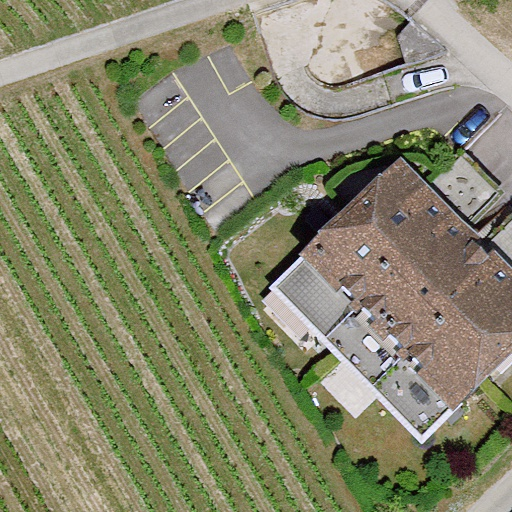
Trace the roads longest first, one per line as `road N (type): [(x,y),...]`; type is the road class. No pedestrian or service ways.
road 1 (track): [(0,70),(212,0)]
road 2 (residential): [(414,0),(511,84)]
